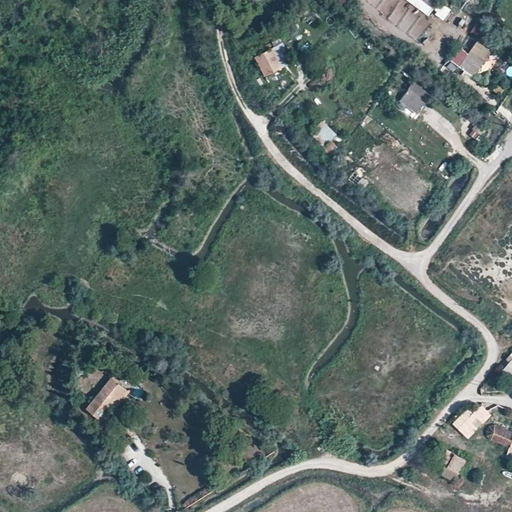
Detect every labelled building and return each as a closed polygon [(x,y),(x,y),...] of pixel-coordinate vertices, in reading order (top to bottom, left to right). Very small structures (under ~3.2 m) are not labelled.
[(437,0),(405,0),(405,1),(430,16),(439,1),(437,0)] [(440,5),(436,17),(448,21),(452,9),(440,5)] [(84,19),(99,28),(105,17),(90,9),(84,19)] [(282,67),(273,48),(255,56),(265,75),(282,67)] [(472,77),(484,59),(471,51),(459,67),(472,77)] [(163,66),(151,59),(145,71),(154,75),(157,77),(163,66)] [(154,75),(145,71),(137,87),(145,91),(154,75)] [(402,93),(419,106),(430,92),(413,79),(402,93)] [(416,110),(419,106),(402,93),(399,97),(416,110)] [(378,138),(385,130),(369,116),(362,124),(378,138)] [(186,147),(195,135),(201,126),(191,119),(176,139),(186,147)] [(186,147),(192,151),(201,139),(195,135),(186,147)] [(341,151),(331,140),(322,148),(327,153),(329,151),(336,157),(341,151)] [(354,171),(348,179),(364,190),(369,182),(354,171)] [(192,334),(201,320),(190,314),(182,327),(192,334)] [(108,347),(99,342),(96,348),(105,353),(108,347)] [(511,360),(503,371),(511,378),(511,360)] [(81,386),(83,361),(76,361),(73,386),(81,386)] [(121,392),(124,387),(111,377),(105,385),(98,393),(86,407),(99,418),(109,407),(113,402),(117,406),(125,396),(121,392)] [(98,393),(105,385),(100,381),(93,389),(98,393)] [(129,390),(124,387),(121,392),(125,396),(129,390)] [(113,411),(117,406),(113,402),(109,407),(113,411)] [(12,427),(15,428),(23,430),(22,435),(31,437),(35,416),(26,414),(27,410),(0,405),(0,427),(11,430),(12,427)] [(466,435),(487,412),(483,407),(478,408),(458,428),(466,435)] [(54,422),(50,415),(42,420),(46,427),(54,422)] [(322,433),(335,436),(338,423),(321,418),(322,433)] [(511,447),(511,432),(495,424),(491,425),(488,428),(487,431),(487,434),(489,438),(511,447)] [(57,437),(52,430),(44,435),(50,443),(57,437)] [(446,450),(439,463),(445,466),(458,473),(465,460),(446,450)] [(458,473),(445,466),(440,474),(454,481),(458,473)]
